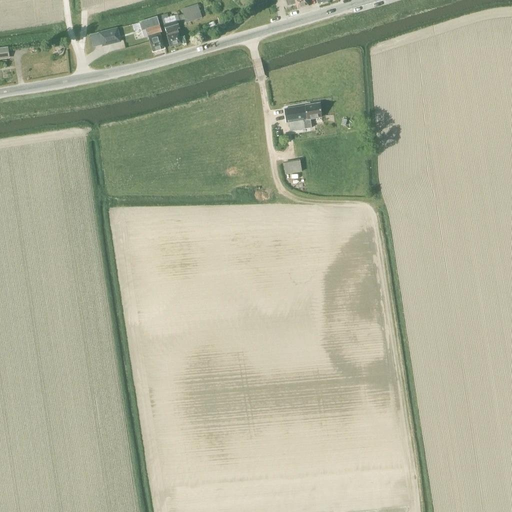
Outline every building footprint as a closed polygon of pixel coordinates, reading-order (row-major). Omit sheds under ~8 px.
[(297,10),(309,7),(306,0),(285,0),(287,6),(295,4),(297,10)] [(179,29),(177,22),(185,19),(186,23),(201,19),(198,5),(185,9),(187,14),(178,16),(178,15),(168,18),(167,14),(161,16),(164,25),(163,25),(170,47),(181,44),(177,30),(179,29)] [(161,33),(158,23),(157,18),(140,23),(142,31),(146,30),(148,37),(152,53),(164,49),(159,33),(161,33)] [(118,29),(99,33),(102,45),(102,47),(121,43),(118,29)] [(99,33),(90,35),(92,48),(102,45),(99,33)] [(0,60),(10,59),(8,47),(0,48),(0,60)] [(310,119),(322,117),(320,104),(284,110),(286,123),(288,123),(290,132),(311,128),(310,119)] [(302,172),(300,161),(283,164),(285,175),(302,172)]
